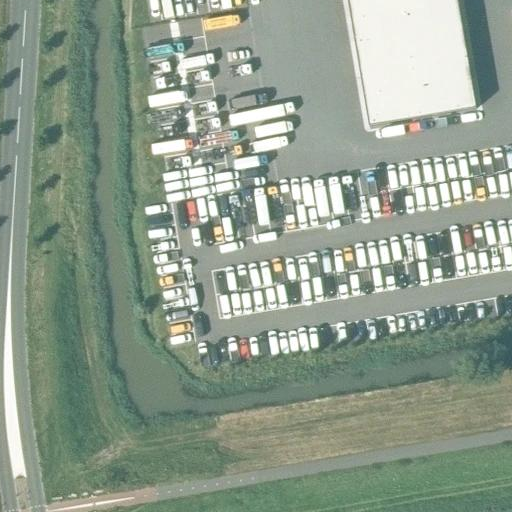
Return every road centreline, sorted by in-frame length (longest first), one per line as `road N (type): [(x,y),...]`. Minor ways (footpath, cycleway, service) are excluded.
road 1 (tertiary): [(8,395),(25,0)]
road 2 (tertiary): [(38,511),(8,395)]
